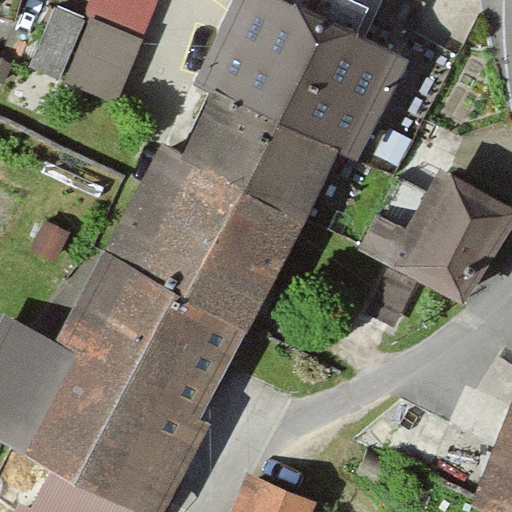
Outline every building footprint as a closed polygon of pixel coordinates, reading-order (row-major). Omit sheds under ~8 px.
[(0,0),(0,10),(14,14),(17,0),(0,0)] [(116,97),(157,0),(91,0),(85,14),(94,18),(69,77),(116,97)] [(355,158),(405,61),(287,0),(235,0),(196,76),(218,87),(337,148),(355,158)] [(82,17),(55,6),(31,63),(58,74),(82,17)] [(303,214),(337,148),(218,87),(184,153),(303,214)] [(184,153),(163,142),(103,258),(243,330),(303,214),(184,153)] [(464,299),(511,212),(511,205),(439,165),(404,228),(377,213),(361,242),(464,299)] [(148,511),(243,330),(103,258),(60,340),(5,311),(0,320),(0,427),(59,458),(33,507),(21,501),(15,511),(148,511)] [(511,511),(511,408),(475,504),(485,507),(497,511),(511,511)] [(305,511),(311,498),(244,472),(228,511),(305,511)]
